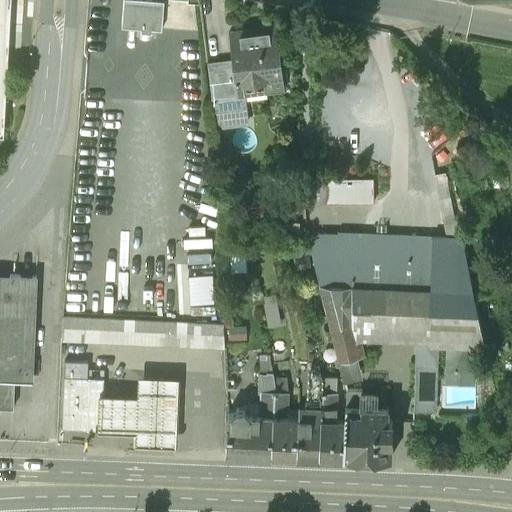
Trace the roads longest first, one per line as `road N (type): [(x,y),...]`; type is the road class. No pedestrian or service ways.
road 1 (primary): [(478,501),(0,485)]
road 2 (unclassified): [(53,0),(40,140),(0,192)]
